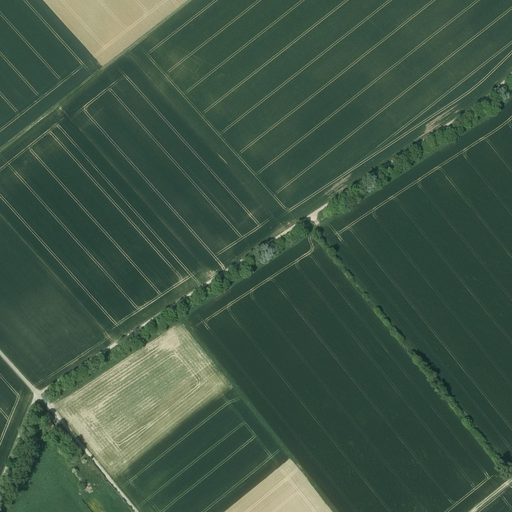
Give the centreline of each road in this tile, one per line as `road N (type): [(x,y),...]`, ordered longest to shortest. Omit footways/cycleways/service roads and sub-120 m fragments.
road 1 (track): [(135,511),(37,396),(476,106),(511,74)]
road 2 (track): [(48,407),(179,319),(335,511)]
road 3 (track): [(0,150),(191,0)]
road 4 (track): [(319,227),(511,97)]
road 5 (track): [(179,319),(319,227),(311,215)]
road 6 (track): [(0,354),(37,396),(0,482)]
